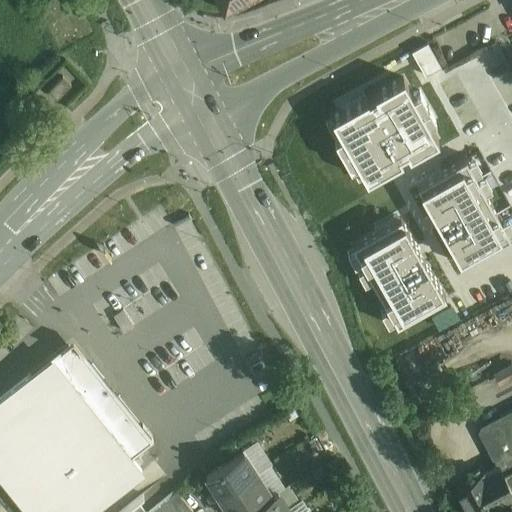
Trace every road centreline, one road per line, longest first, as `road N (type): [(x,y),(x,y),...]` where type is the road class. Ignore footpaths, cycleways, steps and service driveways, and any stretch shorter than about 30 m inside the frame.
road 1 (secondary): [(419,511),(193,94)]
road 2 (tertiary): [(0,254),(118,136),(193,94)]
road 3 (secondary): [(193,94),(402,0)]
